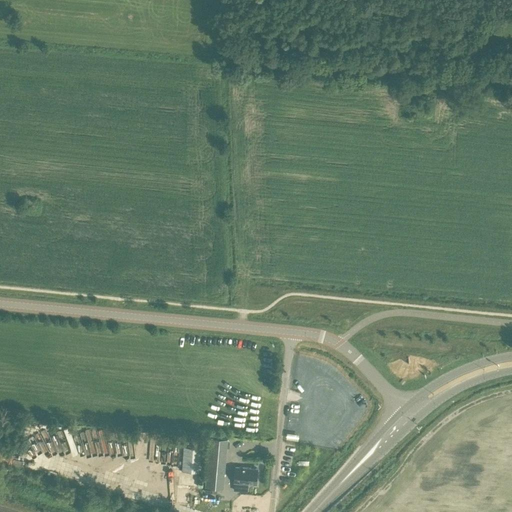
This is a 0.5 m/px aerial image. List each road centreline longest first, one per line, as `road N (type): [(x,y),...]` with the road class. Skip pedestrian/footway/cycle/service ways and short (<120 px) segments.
road 1 (unclassified): [(290,332),(0,303)]
road 2 (unclassified): [(271,511),(290,332)]
road 3 (unclassified): [(411,413),(348,350),(290,332)]
road 4 (secondary): [(316,511),(411,413)]
